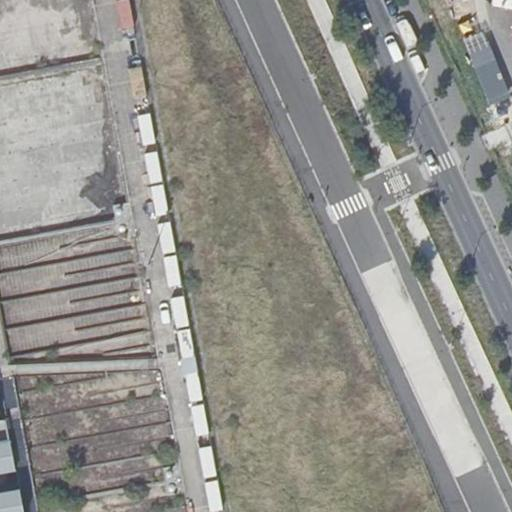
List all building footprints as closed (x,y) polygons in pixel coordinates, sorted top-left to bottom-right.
[(511,0),(475,0),(463,38),(489,104),(505,125),(511,150),(511,0)] [(0,139),(0,182),(56,177),(55,157),(32,159),(30,136),(0,139)] [(69,210),(113,206),(110,171),(100,172),(98,151),(71,153),(73,175),(66,175),(69,210)] [(0,442),(0,476),(15,473),(8,441),(0,442)] [(0,497),(0,511),(22,511),(19,494),(0,497)]
